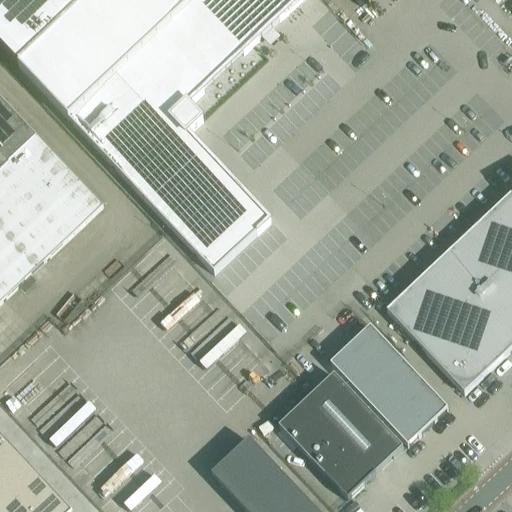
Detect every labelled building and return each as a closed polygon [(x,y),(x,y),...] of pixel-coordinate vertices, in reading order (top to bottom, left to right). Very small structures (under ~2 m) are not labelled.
[(0,0),(0,50),(18,70),(92,0),(0,0)] [(272,224),(190,137),(205,124),(191,109),(262,42),(269,50),(281,39),(273,32),(306,0),(92,0),(18,70),(214,277),(257,237),(257,238),(272,224)] [(443,83),(414,56),(356,117),(360,121),(363,117),(389,141),(443,83)] [(443,176),(495,125),(470,100),(403,166),(426,190),(427,189),(417,180),(432,165),(443,176)] [(0,306),(103,209),(0,101),(0,306)] [(464,398),(511,352),(511,196),(386,315),(464,398)] [(190,452),(76,325),(36,361),(89,420),(109,403),(98,392),(108,383),(179,462),(190,452)] [(389,390),(409,372),(370,331),(350,350),(389,390)] [(369,409),(389,390),(350,350),(330,368),(369,409)] [(58,438),(79,415),(28,367),(0,396),(0,414),(49,460),(64,444),(58,438)] [(389,390),(427,432),(433,426),(434,427),(434,426),(447,413),(409,372),(389,390)] [(279,431),(348,504),(403,452),(334,379),(279,431)] [(427,432),(389,390),(369,409),(408,450),(421,437),(422,438),(422,437),(427,432)] [(241,511),(313,511),(249,443),(211,479),(241,511)] [(8,448),(0,455),(0,486),(0,487),(23,465),(8,448)] [(0,511),(7,511),(16,504),(39,482),(23,465),(0,487),(0,486),(0,511)] [(16,504),(23,511),(40,511),(55,499),(39,482),(16,504)] [(67,511),(55,499),(40,511),(67,511)]
